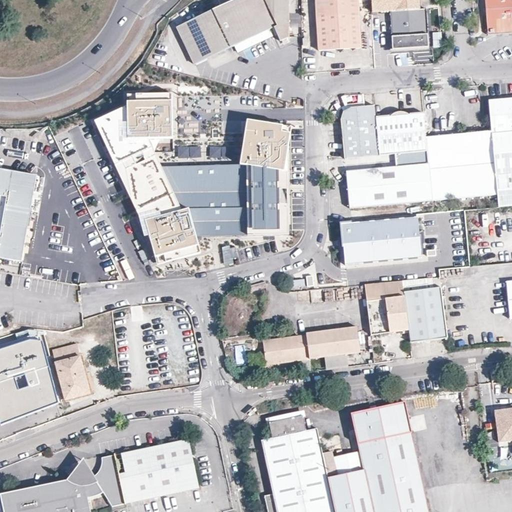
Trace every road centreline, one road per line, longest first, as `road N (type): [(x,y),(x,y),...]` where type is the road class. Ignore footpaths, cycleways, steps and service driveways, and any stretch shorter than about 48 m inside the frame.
road 1 (residential): [(511,72),(342,83),(321,93),(311,246),(296,260),(198,286)]
road 2 (residential): [(219,398),(478,357),(511,360)]
road 3 (residential): [(0,454),(109,411),(219,398)]
road 4 (secondary): [(0,92),(46,87),(81,70),(109,44),(128,10)]
road 5 (unknown): [(263,269),(280,315),(359,313)]
road 6 (residential): [(198,286),(80,310)]
